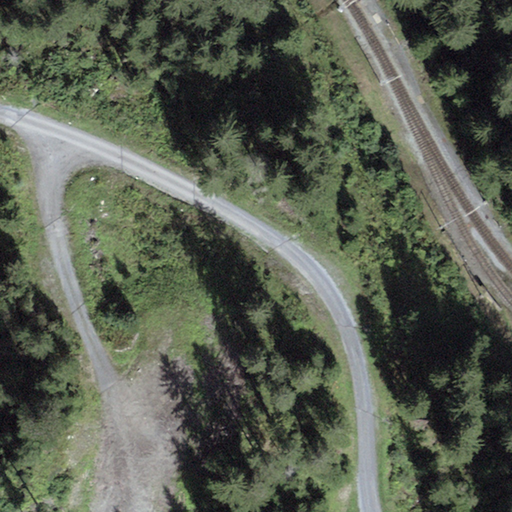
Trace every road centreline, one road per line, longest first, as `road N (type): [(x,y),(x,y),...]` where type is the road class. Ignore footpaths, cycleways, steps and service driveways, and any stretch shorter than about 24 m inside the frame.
road 1 (track): [(369,511),(353,355),(312,267),(231,209),(99,148),(0,115)]
road 2 (track): [(42,129),(47,216),(122,437)]
